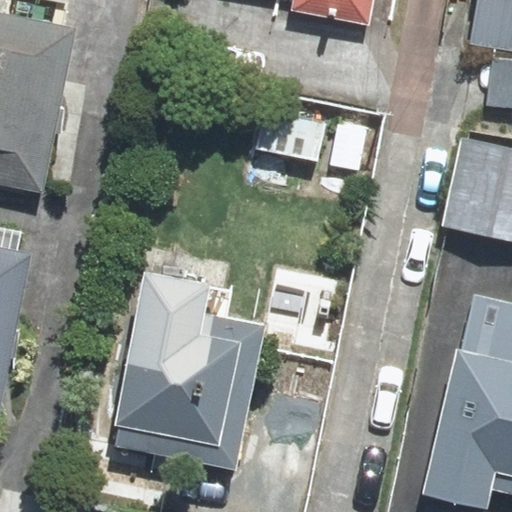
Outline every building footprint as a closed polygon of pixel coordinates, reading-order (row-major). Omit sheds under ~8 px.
[(362,0),(292,0),(290,14),(358,25),(362,0)] [(511,0),(478,0),(472,44),(511,50),(511,0)] [(0,190),(33,196),(59,38),(0,28),(0,190)] [(511,65),(491,64),(487,110),(511,111),(511,65)] [(317,132),(262,120),(254,153),(309,165),(317,132)] [(511,160),(465,149),(447,225),(511,240),(511,160)] [(0,339),(16,267),(0,263),(0,339)] [(221,295),(142,281),(113,447),(236,469),(261,321),(217,313),(221,295)] [(511,311),(478,304),(430,503),(467,511),(472,511),(480,483),(511,490),(511,311)]
